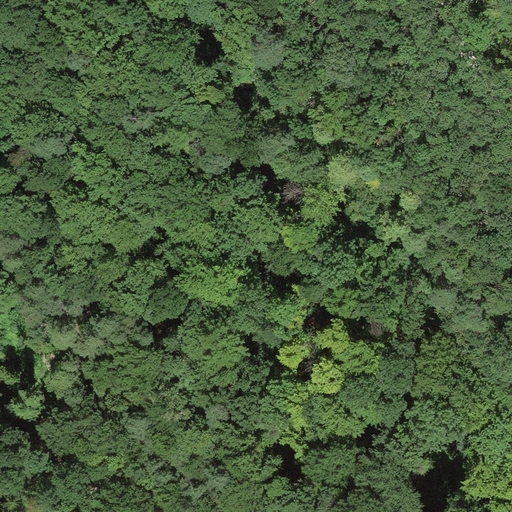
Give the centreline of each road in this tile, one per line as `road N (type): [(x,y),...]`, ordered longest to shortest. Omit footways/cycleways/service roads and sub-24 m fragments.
road 1 (track): [(0,248),(121,511)]
road 2 (track): [(438,0),(511,124)]
